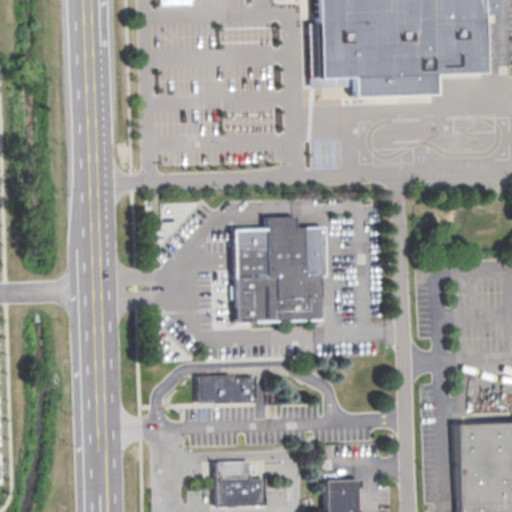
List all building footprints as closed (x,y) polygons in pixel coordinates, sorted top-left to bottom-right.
[(481,72),(431,74),(432,95),(348,98),(347,77),(308,79),(305,25),(311,24),(310,0),(493,0),(494,14),(478,14),(481,72)] [(228,229),(260,228),(260,219),(290,218),(291,229),(314,228),(318,320),(231,324),(231,320),(215,320),(215,306),(231,305),(230,293),(199,295),(199,281),(230,280),(228,229)] [(193,401),(191,378),(227,378),(231,381),(248,380),(251,402),(207,403),(204,401),(193,401)] [(511,423),(511,511),(454,511),(451,426),(511,423)] [(244,460),(245,478),(259,478),(260,505),(209,506),(208,461),(244,460)] [(322,511),(322,482),(355,481),(355,488),(352,488),(353,511),(355,511),(322,511)]
